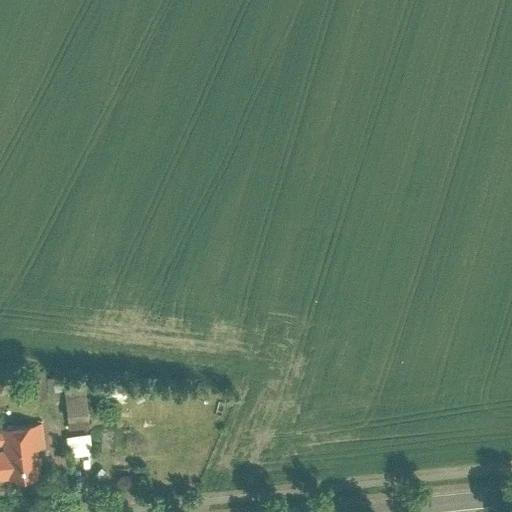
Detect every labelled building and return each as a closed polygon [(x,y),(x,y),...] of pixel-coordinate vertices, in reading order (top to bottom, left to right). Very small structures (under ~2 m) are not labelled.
[(26,369),(28,396),(46,395),(44,367),(26,369)] [(86,410),(85,381),(64,382),(66,411),(86,410)] [(99,388),(99,399),(126,399),(126,388),(99,388)] [(0,445),(0,473),(41,470),(39,449),(45,441),(42,419),(0,424),(0,441),(0,442),(1,445),(0,445)] [(88,430),(66,434),(69,454),(92,450),(88,430)]
